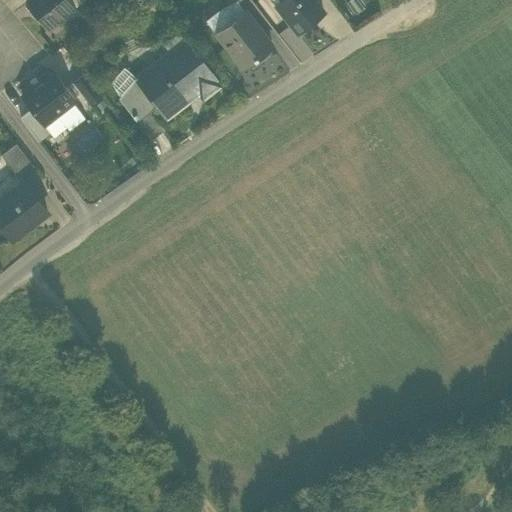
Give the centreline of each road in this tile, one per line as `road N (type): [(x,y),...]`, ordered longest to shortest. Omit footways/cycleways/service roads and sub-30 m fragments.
road 1 (residential): [(414,0),(87,218)]
road 2 (residential): [(0,106),(87,218)]
